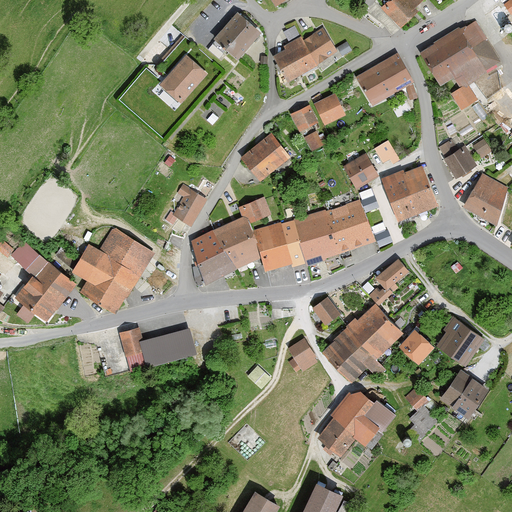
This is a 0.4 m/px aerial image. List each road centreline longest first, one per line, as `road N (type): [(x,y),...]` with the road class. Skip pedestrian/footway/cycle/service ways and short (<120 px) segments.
road 1 (residential): [(457,219),(325,286),(183,304)]
road 2 (residential): [(183,304),(192,234),(251,132),(272,112)]
road 3 (residential): [(387,46),(322,10),(282,16),(270,27),(272,112)]
road 4 (residential): [(457,219),(432,160),(405,38)]
road 5 (residential): [(183,304),(30,340)]
road 6 (residential): [(272,112),(387,46)]
